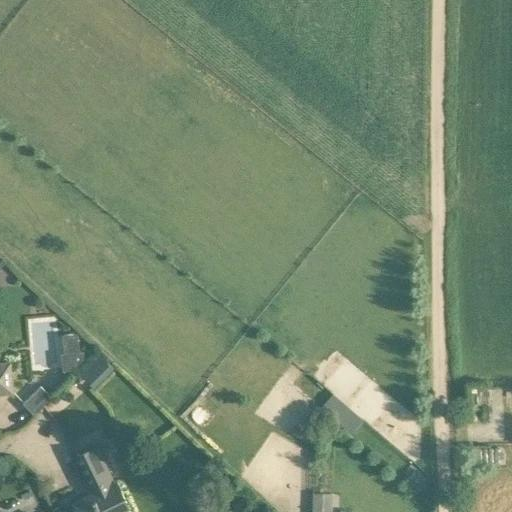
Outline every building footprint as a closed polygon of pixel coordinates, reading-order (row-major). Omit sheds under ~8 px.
[(54,339),(55,317),(33,316),(32,338),(54,339)] [(72,371),(84,359),(83,352),(61,354),(62,372),(72,371)] [(11,363),(0,363),(0,395),(14,394),(11,363)] [(41,387),(38,390),(24,404),(35,415),(52,399),(41,387)] [(73,503),(76,510),(71,511),(131,511),(116,482),(114,483),(106,465),(97,448),(72,460),(89,496),(73,503)] [(313,493),(312,511),(332,511),(333,494),(313,493)]
